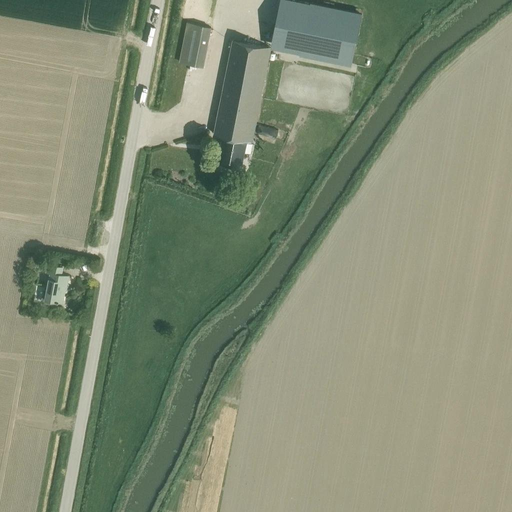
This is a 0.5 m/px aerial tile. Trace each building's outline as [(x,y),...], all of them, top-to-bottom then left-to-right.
[(300,54),(300,55),(351,65),(353,55),(362,12),(311,2),(310,3),(300,54)] [(180,62),(192,65),(204,67),(212,27),(189,22),(187,30),(180,62)] [(233,40),(214,134),(223,136),(218,161),(242,166),(247,141),(254,143),(256,133),(256,124),(272,48),(233,40)] [(259,124),(257,133),(276,139),(277,139),(282,140),(284,132),(279,131),(279,130),(260,124),(259,124)] [(43,289),(41,302),(57,305),(58,302),(63,303),(67,286),(69,276),(62,274),(63,267),(47,264),(46,273),(50,274),(46,290),(43,289)]
